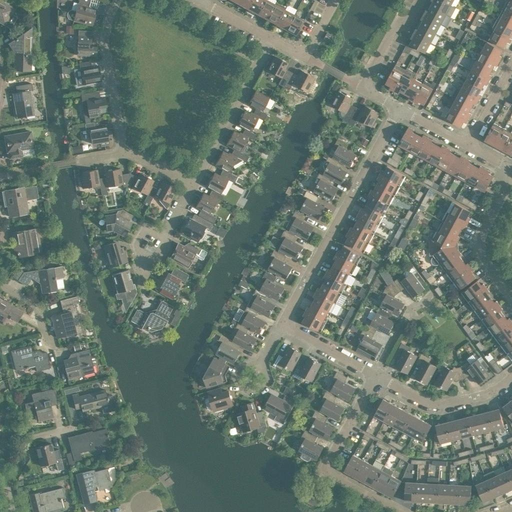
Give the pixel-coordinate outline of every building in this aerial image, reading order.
[(0,0),(0,21),(5,25),(10,28),(10,29),(11,29),(17,17),(12,14),(16,9),(6,3),(6,4),(0,1),(0,0)] [(97,9),(87,7),(87,4),(89,0),(78,0),(80,1),(78,4),(76,10),(73,9),(72,9),(71,9),(70,10),(69,10),(69,11),(68,12),(67,12),(67,13),(67,14),(67,15),(67,16),(68,17),(68,18),(69,19),(92,26),(97,9)] [(248,9),(252,0),(240,0),(239,4),(248,9)] [(258,14),(265,0),(252,0),(248,9),(258,14)] [(267,19),(275,5),(266,0),(265,0),(258,14),(267,19)] [(431,0),(433,1),(431,6),(446,15),(451,17),(456,7),(452,5),(442,0),(431,0)] [(506,11),(511,14),(511,2),(508,0),(507,0),(503,9),(506,10),(506,11)] [(275,5),(267,19),(277,24),(286,7),(276,2),(275,5)] [(286,29),(294,15),(290,13),(293,8),(287,5),(286,7),(277,24),(286,29)] [(428,11),(426,10),(423,15),(441,24),(446,15),(431,6),(428,11)] [(511,14),(506,11),(506,10),(503,9),(498,19),(511,26),(511,14)] [(296,35),(304,20),(294,15),(286,29),(296,35)] [(421,19),(423,20),(420,25),(436,34),(441,24),(423,15),(421,19)] [(492,29),(495,30),(510,38),(511,33),(511,26),(498,19),(492,29)] [(418,30),(416,29),(413,34),(431,43),(436,34),(420,25),(418,30)] [(6,44),(14,56),(14,70),(31,70),(32,28),(6,44)] [(77,55),(97,56),(97,46),(90,46),(90,41),(91,41),(92,41),(92,40),(93,40),(93,31),(78,30),(77,55)] [(504,48),(507,42),(510,44),(511,40),(511,38),(510,38),(495,30),(490,40),(504,48)] [(323,39),(329,42),(333,36),(327,33),(323,39)] [(410,45),(425,53),(431,43),(413,34),(411,38),(413,39),(410,45)] [(503,50),(487,42),(482,52),(500,61),(502,57),(500,55),(503,50)] [(367,63),(371,56),(371,55),(365,52),(361,60),(367,63)] [(495,65),(497,66),(500,61),(482,52),(477,61),(492,70),(495,65)] [(274,56),(267,70),(282,78),(280,80),(278,84),(284,87),(292,72),(285,69),(288,63),(274,56)] [(80,63),(84,85),(86,84),(86,85),(90,85),(90,83),(101,81),(98,66),(91,67),(90,61),(80,63)] [(492,76),(490,74),(492,70),(477,61),(472,71),(489,80),(492,76)] [(386,83),(391,86),(390,88),(395,91),(404,73),(406,70),(396,64),(386,83)] [(404,73),(395,91),(399,94),(400,91),(405,94),(414,78),(416,73),(407,68),(406,70),(404,73)] [(292,72),(284,87),(289,90),(292,84),(307,92),(315,78),(301,70),(298,76),(292,72)] [(485,84),(487,85),(489,80),(472,71),(467,80),(482,88),(485,84)] [(410,97),(409,99),(413,101),(423,84),(414,78),(405,94),(410,97)] [(418,104),(419,102),(425,105),(436,84),(433,82),(432,84),(425,80),(423,84),(413,101),(418,104)] [(482,95),(479,93),(482,88),(467,80),(461,90),(479,99),(482,95)] [(336,82),(331,91),(338,94),(339,91),(342,86),(336,82)] [(32,83),(16,86),(17,92),(12,93),(17,118),(35,115),(31,91),(33,90),(32,83)] [(474,103),(476,104),(479,99),(461,90),(457,88),(452,97),(456,99),(472,108),(474,103)] [(256,109),(253,114),(259,117),(264,120),(267,114),(262,112),(270,97),(262,92),(261,93),(256,90),(248,104),(256,109)] [(96,91),(81,94),(82,100),(84,111),(88,111),(89,118),(100,116),(99,113),(108,111),(105,98),(101,99),(100,97),(97,98),(96,91)] [(343,119),(343,120),(348,123),(351,118),(357,107),(350,104),(353,99),(339,91),(338,94),(332,105),(341,110),(339,113),(341,118),(343,119)] [(471,114),(469,112),(472,108),(456,99),(451,109),(469,118),(471,114)] [(351,118),(348,123),(354,126),(356,121),(357,119),(372,127),(380,113),(366,106),(363,111),(357,107),(351,118)] [(446,119),(461,127),(464,122),(466,123),(469,118),(451,109),(446,119)] [(245,129),(242,134),(248,137),(253,140),(256,135),(251,132),(259,117),(253,114),(251,112),(250,113),(245,111),(237,124),(245,129)] [(108,137),(112,136),(110,128),(105,129),(104,126),(95,128),(94,122),(85,124),(86,131),(90,130),(92,144),(100,142),(101,146),(110,144),(108,137)] [(494,123),(485,140),(495,145),(504,128),(494,123)] [(409,127),(399,145),(409,150),(417,135),(413,132),(414,130),(409,127)] [(511,132),(504,128),(495,145),(504,151),(511,136),(511,132)] [(7,152),(9,152),(10,159),(23,156),(22,150),(34,148),(31,131),(4,136),(7,152)] [(240,152),(248,137),(242,134),(240,132),(239,134),(234,131),(226,145),(234,149),(231,154),(237,157),(243,161),(246,162),(249,157),(240,152)] [(340,134),(338,138),(349,144),(351,140),(340,134)] [(423,135),(422,137),(417,135),(409,150),(418,155),(428,138),(423,135)] [(366,146),(369,140),(364,137),(360,143),(366,146)] [(332,147),(328,154),(329,155),(333,157),(340,161),(351,167),(357,155),(346,149),(349,144),(338,138),(333,147),(332,147)] [(432,142),(433,140),(428,138),(418,155),(428,161),(436,145),(432,142)] [(442,145),(441,148),(436,145),(428,161),(437,166),(447,148),(442,145)] [(83,152),(82,146),(72,147),(73,154),(83,152)] [(451,153),(452,150),(447,148),(437,166),(447,171),(455,155),(451,153)] [(223,151),(215,165),(223,169),(220,174),(229,179),(235,182),(238,177),(234,175),(229,172),(232,168),(243,161),(237,157),(231,154),(229,153),(228,154),(223,151)] [(324,174),(331,178),(341,184),(348,172),(337,166),(340,161),(333,157),(329,155),(324,165),(326,170),(324,174)] [(461,156),(460,158),(455,155),(447,171),(456,176),(466,158),(461,156)] [(387,162),(397,168),(400,163),(390,157),(387,162)] [(308,158),(305,163),(310,166),(313,160),(308,158)] [(469,163),(471,161),(466,158),(456,176),(466,181),(474,166),(469,163)] [(305,163),(302,168),(307,171),(310,166),(305,163)] [(406,176),(388,166),(385,171),(382,170),(380,175),(400,186),(406,176)] [(480,166),(479,168),(474,166),(466,181),(475,186),(485,169),(480,166)] [(107,193),(106,186),(105,177),(99,178),(97,169),(82,171),(83,177),(81,178),(83,187),(94,185),(94,187),(96,189),(100,188),(101,194),(107,193)] [(106,186),(120,184),(123,183),(123,187),(127,186),(130,173),(122,174),(121,169),(105,171),(106,177),(105,177),(106,186)] [(488,173),(490,171),(485,169),(475,186),(485,192),(494,176),(488,173)] [(324,174),(320,172),(317,178),(320,180),(314,191),(332,201),(338,189),(328,183),(331,178),(324,174)] [(127,186),(131,189),(133,187),(147,195),(152,186),(151,186),(154,180),(140,173),(138,177),(130,173),(127,186)] [(221,194),(229,179),(220,174),(220,176),(214,173),(207,187),(212,189),(209,195),(218,199),(220,201),(223,195),(221,194)] [(377,179),(380,181),(377,185),(395,195),(400,186),(380,175),(377,179)] [(154,195),(158,197),(167,208),(169,203),(174,195),(173,194),(176,189),(162,181),(157,189),(152,186),(147,195),(144,201),(150,204),(154,195)] [(2,191),(5,207),(7,206),(9,216),(29,213),(27,200),(38,198),(36,185),(2,191)] [(374,190),(372,189),(370,194),(390,205),(395,195),(377,185),(374,190)] [(319,219),(325,207),(316,202),(319,197),(307,190),(304,195),(303,196),(307,198),(301,209),(319,219)] [(210,214),(218,199),(209,195),(209,196),(203,193),(196,207),(201,210),(198,215),(213,223),(216,217),(210,214)] [(367,198),(369,200),(367,204),(385,214),(390,205),(370,194),(367,198)] [(475,210),(478,205),(468,199),(465,204),(475,210)] [(470,218),(468,217),(471,211),(453,202),(447,212),(468,222),(470,218)] [(364,209),(362,208),(359,213),(380,224),(385,214),(367,204),(364,209)] [(113,230),(120,233),(125,236),(132,223),(129,221),(132,215),(122,210),(117,210),(116,214),(105,215),(107,231),(113,230)] [(308,239),(314,227),(303,221),(306,216),(296,210),(287,227),(308,239)] [(463,226),(465,227),(468,222),(447,212),(442,221),(460,231),(463,226)] [(357,217),(359,219),(356,223),(374,233),(380,224),(359,213),(357,217)] [(405,218),(402,219),(400,222),(402,224),(406,226),(411,216),(407,214),(405,218)] [(182,233),(197,242),(205,227),(210,229),(213,224),(199,216),(196,221),(190,218),(182,233)] [(420,221),(418,220),(414,218),(410,225),(416,228),(420,221)] [(460,237),(458,236),(460,231),(442,221),(437,230),(458,242),(460,237)] [(354,228),(351,227),(349,232),(369,243),(374,233),(356,223),(354,228)] [(402,224),(397,233),(401,235),(406,226),(402,224)] [(224,237),(227,231),(221,227),(218,233),(224,237)] [(14,250),(18,252),(17,253),(17,254),(19,254),(19,257),(42,253),(37,228),(11,232),(14,250)] [(285,230),(276,247),(297,259),(304,247),(293,241),(296,236),(285,230)] [(432,240),(429,240),(430,248),(438,247),(455,246),(458,242),(437,230),(432,240)] [(346,236),(349,238),(346,243),(364,253),(369,243),(349,232),(346,236)] [(394,237),(391,242),(396,245),(399,239),(401,235),(397,233),(394,237)] [(109,267),(120,264),(128,261),(123,247),(118,249),(116,242),(103,246),(109,267)] [(389,248),(386,252),(390,254),(393,250),(396,245),(391,242),(389,248)] [(188,267),(194,256),(201,260),(203,259),(207,252),(189,243),(186,248),(178,244),(171,258),(188,267)] [(341,251),(339,249),(337,254),(357,265),(362,255),(344,245),(341,251)] [(433,255),(434,256),(433,257),(432,259),(432,262),(434,264),(436,265),(438,264),(439,263),(440,264),(458,250),(455,246),(438,247),(430,248),(430,256),(433,255)] [(274,250),(271,256),(275,258),(269,269),(286,279),(293,267),(282,261),(285,256),(274,250)] [(459,256),(461,254),(458,250),(440,264),(446,273),(463,260),(459,256)] [(334,259),(336,260),(334,265),(352,275),(357,265),(337,254),(334,259)] [(468,263),(466,265),(463,260),(446,273),(453,281),(471,267),(468,263)] [(331,270),(329,268),(326,273),(347,284),(352,275),(334,265),(331,270)] [(24,272),(18,280),(27,286),(33,276),(40,281),(42,293),(58,290),(58,289),(64,288),(63,278),(64,278),(62,266),(24,272)] [(414,297),(424,289),(421,284),(425,281),(414,266),(394,281),(401,291),(406,287),(414,297)] [(155,287),(155,288),(156,290),(160,292),(173,299),(179,288),(177,287),(180,280),(185,282),(189,274),(175,267),(171,274),(164,270),(157,284),(155,287)] [(460,290),(476,278),(472,273),(474,272),(471,267),(453,281),(460,290)] [(128,269),(112,274),(119,299),(124,297),(128,309),(137,292),(134,284),(133,284),(128,269)] [(264,283),(260,290),(267,294),(278,300),(285,288),(274,282),(277,277),(266,271),(260,281),(264,283)] [(324,278),(326,279),(323,284),(342,294),(347,284),(326,273),(324,278)] [(478,280),(461,293),(468,302),(487,288),(483,284),(481,285),(478,280)] [(392,312),(399,315),(405,304),(394,298),(396,295),(401,291),(394,281),(386,287),(381,296),(385,298),(381,306),(382,306),(380,310),(390,316),(392,312)] [(321,289),(319,287),(316,292),(336,303),(342,294),(323,284),(321,289)] [(257,288),(247,305),(258,311),(269,317),(275,305),(265,299),(267,294),(260,290),(257,288)] [(488,294),(490,292),(487,288),(468,302),(475,310),(491,298),(488,294)] [(314,297),(316,298),(313,303),(331,313),(336,303),(316,292),(314,297)] [(52,316),(57,338),(72,334),(72,335),(83,333),(75,303),(79,302),(77,295),(60,299),(63,313),(52,316)] [(0,320),(3,322),(8,314),(19,320),(23,312),(0,298),(0,320)] [(496,301),(494,302),(491,298),(475,310),(481,319),(500,305),(496,301)] [(173,306),(162,300),(154,313),(152,312),(150,313),(149,315),(146,313),(145,314),(137,309),(131,320),(139,325),(138,326),(147,331),(148,330),(151,331),(161,328),(163,325),(164,326),(169,317),(168,317),(173,306)] [(311,308),(308,306),(306,311),(326,322),(331,313),(313,303),(311,308)] [(247,305),(238,322),(249,328),(260,334),(266,322),(255,316),(258,311),(247,305)] [(501,312),(503,310),(500,305),(481,319),(488,327),(504,315),(501,312)] [(175,326),(184,312),(177,308),(173,314),(175,315),(170,323),(175,326)] [(457,318),(462,314),(458,309),(456,310),(453,313),(457,318)] [(369,318),(364,328),(375,334),(378,328),(388,334),(395,323),(388,319),(390,316),(380,310),(378,313),(372,310),(368,318),(369,318)] [(305,317),(303,322),(321,332),(326,322),(306,311),(303,316),(305,317)] [(511,321),(509,318),(507,319),(504,315),(488,327),(494,336),(511,322),(511,321)] [(236,325),(233,332),(236,334),(233,341),(251,351),(257,339),(246,333),(249,328),(238,322),(234,319),(232,323),(236,325)] [(511,322),(494,336),(501,345),(511,336),(511,322)] [(382,345),(372,339),(375,334),(364,328),(359,337),(362,339),(358,347),(376,356),(382,345)] [(222,343),(216,354),(220,356),(227,359),(234,363),(241,352),(238,350),(240,345),(233,341),(222,335),(219,341),(222,343)] [(511,336),(501,345),(507,353),(511,349),(511,336)] [(396,367),(407,373),(417,355),(410,351),(412,348),(402,343),(396,353),(402,356),(396,367)] [(11,351),(16,370),(35,365),(37,371),(50,368),(47,355),(40,357),(38,350),(33,351),(31,346),(11,351)] [(283,370),(285,366),(292,370),(302,352),(290,346),(284,357),(279,354),(273,365),(283,370)] [(63,360),(68,379),(95,372),(89,349),(71,354),(68,359),(63,360)] [(415,378),(427,384),(437,366),(429,362),(431,359),(422,353),(416,364),(421,367),(415,378)] [(207,388),(227,381),(226,375),(231,366),(225,363),(218,359),(211,355),(207,362),(211,364),(204,377),(207,388)] [(312,381),(321,363),(310,357),(304,368),(299,365),(293,375),(303,381),(304,377),(312,381)] [(484,360),(480,363),(477,359),(471,364),(468,361),(461,367),(464,379),(472,374),(479,384),(490,376),(485,369),(489,366),(484,360)] [(498,374),(503,370),(496,361),(492,365),(498,374)] [(456,381),(464,379),(461,367),(457,368),(454,366),(452,370),(445,366),(435,384),(447,390),(453,379),(456,381)] [(331,382),(335,384),(331,390),(349,400),(355,389),(345,383),(347,377),(337,372),(331,382)] [(229,391),(223,393),(221,387),(208,391),(210,398),(207,399),(206,401),(208,411),(211,412),(233,405),(229,391)] [(287,387),(283,393),(290,397),(294,391),(287,387)] [(54,388),(31,394),(33,401),(25,403),(28,416),(37,414),(38,420),(54,416),(51,406),(58,404),(54,388)] [(78,393),(72,395),(76,409),(81,408),(82,411),(101,407),(103,413),(116,409),(112,395),(107,396),(105,390),(79,396),(78,393)] [(320,410),(338,420),(345,408),(334,402),(337,397),(326,391),(321,401),(324,403),(320,410)] [(283,400),(272,394),(268,402),(269,402),(266,407),(265,408),(277,415),(274,420),(283,425),(296,401),(286,395),(283,400)] [(383,399),(374,415),(384,421),(393,404),(383,399)] [(511,400),(503,407),(511,418),(511,400)] [(243,431),(266,425),(262,411),(257,413),(253,402),(242,406),(243,411),(238,413),(243,431)] [(393,404),(384,421),(394,426),(403,410),(393,404)] [(504,427),(502,418),(500,409),(489,412),(493,430),(504,427)] [(403,410),(394,426),(403,431),(412,415),(403,410)] [(328,418),(315,411),(310,421),(314,423),(310,430),(328,440),(334,428),(325,423),(328,418)] [(478,414),(483,432),(493,430),(489,412),(478,414)] [(468,417),(472,435),(483,432),(478,414),(468,417)] [(412,415),(403,431),(413,436),(422,420),(412,415)] [(457,420),(462,438),(472,435),(468,417),(457,420)] [(423,442),(432,425),(422,420),(413,436),(423,442)] [(447,422),(451,440),(462,438),(457,420),(447,422)] [(436,425),(440,443),(451,440),(447,422),(436,425)] [(72,436),(68,437),(70,443),(70,445),(74,461),(81,459),(80,453),(100,447),(100,449),(111,446),(110,444),(106,428),(92,432),(92,431),(75,436),(72,436)] [(314,443),(317,437),(305,431),(299,440),(303,442),(299,450),(304,452),(302,456),(303,458),(309,461),(311,461),(312,457),(317,459),(323,448),(314,443)] [(51,443),(36,447),(41,466),(56,462),(58,470),(64,469),(59,449),(53,451),(51,443)] [(353,455),(344,471),(354,476),(363,460),(353,455)] [(363,460),(354,476),(364,481),(373,465),(363,460)] [(2,462),(0,464),(0,470),(4,473),(8,466),(2,462)] [(373,465),(364,481),(373,487),(382,470),(373,465)] [(110,481),(107,469),(93,473),(92,469),(77,473),(85,503),(95,500),(93,491),(107,487),(110,481)] [(382,470),(373,487),(383,492),(392,475),(382,470)] [(494,471),(484,475),(486,480),(494,497),(504,493),(496,476),(494,471)] [(511,489),(511,484),(506,471),(496,476),(504,493),(511,489)] [(393,497),(402,481),(392,475),(383,492),(393,497)] [(428,483),(427,502),(438,502),(439,484),(439,479),(428,478),(428,483)] [(476,485),(484,502),(494,497),(486,480),(476,485)] [(406,482),(405,501),(416,501),(417,483),(406,482)] [(427,502),(428,483),(417,483),(416,501),(427,502)] [(449,503),(450,484),(439,484),(438,502),(449,503)] [(450,484),(449,503),(459,504),(460,485),(450,484)] [(471,504),(472,486),(460,485),(459,504),(471,504)] [(65,497),(63,487),(39,493),(39,492),(29,494),(33,511),(42,511),(46,511),(49,511),(64,508),(61,498),(65,497)] [(21,499),(27,498),(25,489),(19,491),(21,499)]
